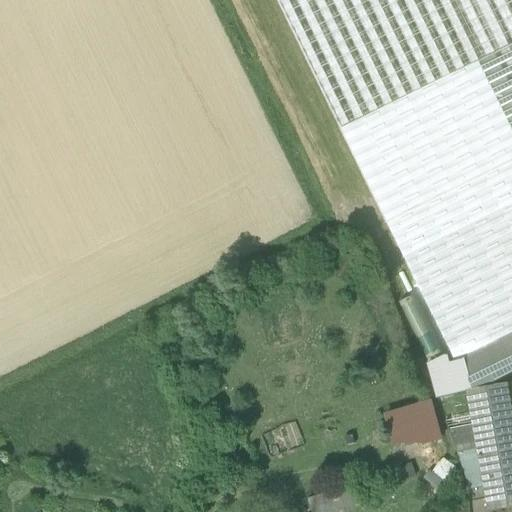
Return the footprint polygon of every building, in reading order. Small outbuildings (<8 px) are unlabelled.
[(511,0),(281,0),(346,127),(483,59),(511,44),(511,0)] [(511,44),(483,59),(511,126),(511,44)] [(387,224),(511,162),(511,126),(483,59),(346,127),(387,224)] [(511,162),(387,224),(455,363),(462,360),(511,334),(511,162)] [(511,334),(462,360),(471,391),(511,372),(511,334)] [(439,358),(425,363),(428,371),(429,371),(442,367),(439,358)] [(442,367),(429,371),(438,400),(467,392),(471,391),(462,360),(455,363),(442,367)] [(480,470),(511,464),(511,412),(507,386),(507,385),(471,391),(467,392),(471,418),(473,427),(477,451),(480,470)] [(428,399),(381,414),(392,451),(440,435),(428,399)] [(471,418),(445,423),(449,432),(473,427),(471,418)] [(473,427),(449,432),(457,454),(477,451),(473,427)] [(477,451),(457,454),(469,491),(484,488),(480,470),(477,451)] [(511,464),(480,470),(484,488),(488,511),(511,507),(511,464)] [(347,489),(308,500),(311,511),(339,511),(353,508),(347,489)]
